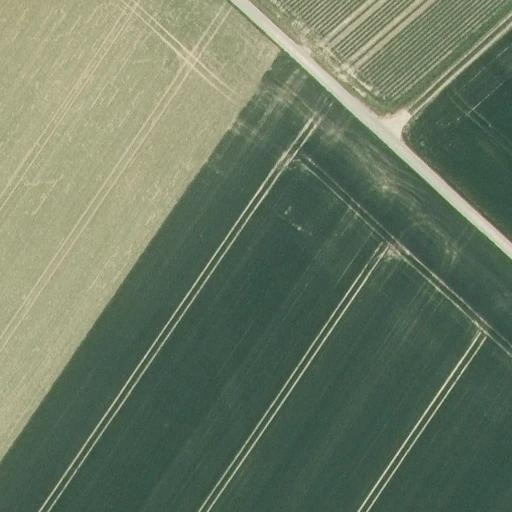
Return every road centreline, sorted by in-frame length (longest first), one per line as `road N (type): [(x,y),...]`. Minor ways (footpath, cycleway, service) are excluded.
road 1 (track): [(511,253),(237,0)]
road 2 (track): [(511,23),(386,136)]
